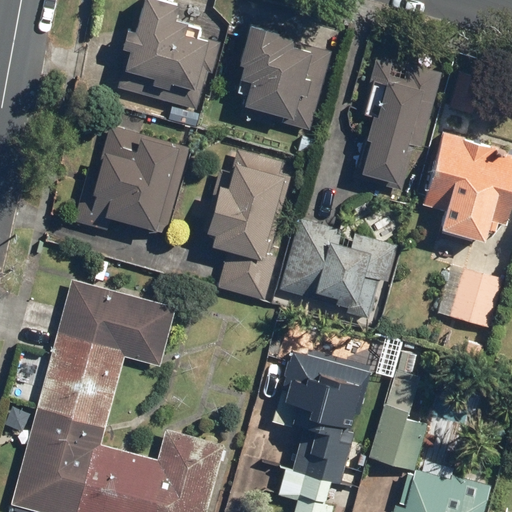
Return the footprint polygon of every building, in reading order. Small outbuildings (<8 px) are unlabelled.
[(185,3),(174,0),(146,0),(128,68),(205,90),(221,33),(180,21),(185,3)] [(331,43),(255,27),(240,96),(316,112),(331,43)] [(431,78),(373,65),(350,162),(408,175),(431,78)] [(511,143),(452,129),(442,172),(453,175),(441,221),(494,234),(506,188),(511,189),(511,143)] [(183,147),(116,130),(106,170),(92,167),(80,216),(106,222),(109,211),(164,224),(183,147)] [(285,159),(236,148),(232,166),(224,164),(204,254),(223,258),(218,283),(273,295),(301,169),(284,165),(285,159)] [(396,243),(305,221),(288,290),(379,311),(396,243)] [(175,307),(79,278),(13,500),(54,511),(204,511),(225,445),(167,428),(158,457),(98,439),(123,354),(158,365),(175,307)] [(373,368),(289,347),(273,411),(357,432),(373,368)] [(444,377),(397,366),(376,452),(422,464),(444,377)] [(332,511),(342,480),(287,464),(272,511),(332,511)] [(493,511),(498,484),(405,464),(394,511),(493,511)]
